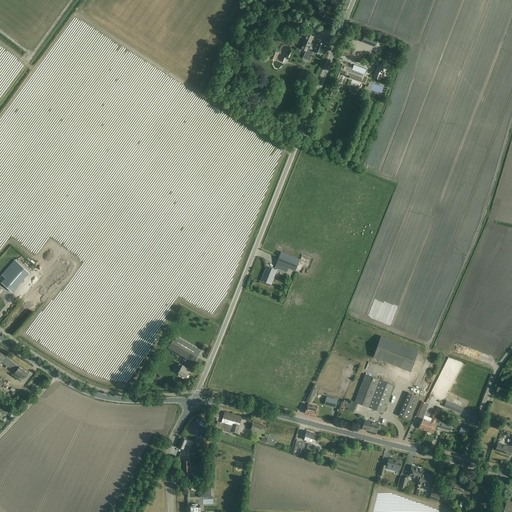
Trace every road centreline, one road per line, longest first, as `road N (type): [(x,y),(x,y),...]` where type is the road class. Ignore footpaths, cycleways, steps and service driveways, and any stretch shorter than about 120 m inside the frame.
road 1 (unclassified): [(192,400),(354,0)]
road 2 (tertiary): [(437,457),(192,400)]
road 3 (tertiary): [(192,400),(102,396),(0,336)]
road 4 (unclassified): [(462,463),(511,352)]
